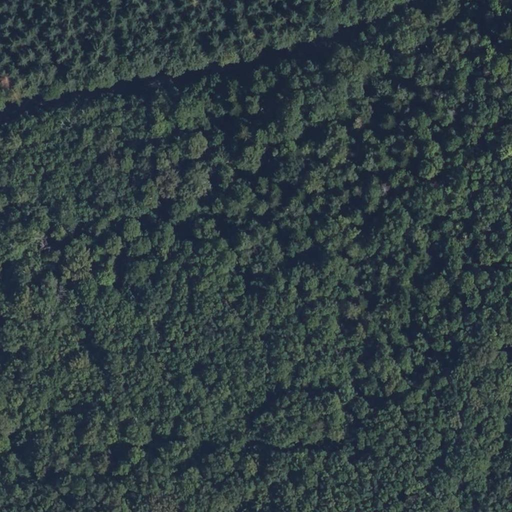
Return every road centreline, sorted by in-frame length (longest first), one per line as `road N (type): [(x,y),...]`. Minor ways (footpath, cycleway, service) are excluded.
road 1 (track): [(404,0),(381,29),(245,141),(140,215),(37,324),(0,409)]
road 2 (tertiary): [(0,130),(321,55),(443,0)]
